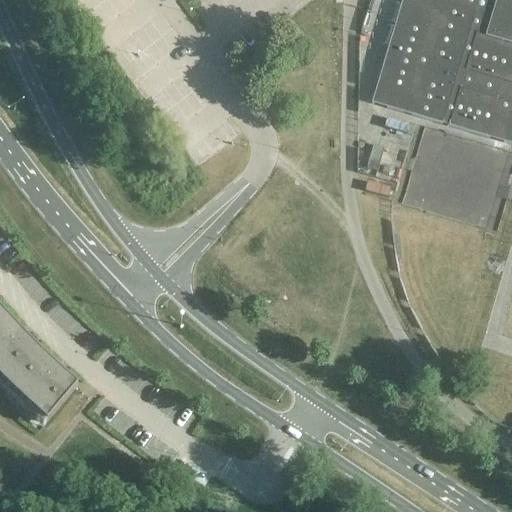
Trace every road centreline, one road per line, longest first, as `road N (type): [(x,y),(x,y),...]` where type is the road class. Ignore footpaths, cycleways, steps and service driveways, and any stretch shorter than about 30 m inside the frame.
road 1 (secondary): [(152,265),(99,192),(3,0)]
road 2 (residential): [(204,458),(60,347),(0,283)]
road 3 (secondary): [(115,313),(292,444)]
road 4 (secondary): [(326,404),(247,351),(164,277)]
road 5 (secondary): [(489,511),(326,404)]
road 6 (secondary): [(0,174),(115,313)]
road 7 (secondary): [(292,444),(395,511)]
